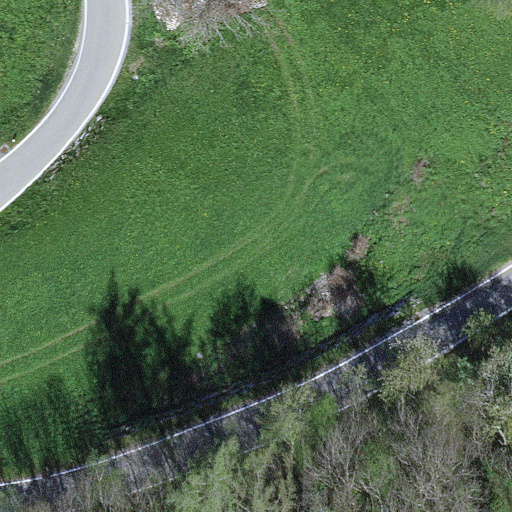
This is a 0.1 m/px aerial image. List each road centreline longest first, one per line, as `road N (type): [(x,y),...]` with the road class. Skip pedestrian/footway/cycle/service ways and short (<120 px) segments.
road 1 (tertiary): [(511,288),(374,383),(182,459),(0,500)]
road 2 (tertiary): [(0,182),(82,100),(102,48),(105,0)]
